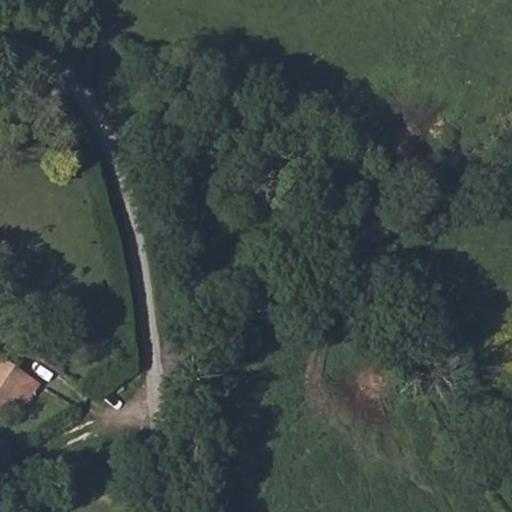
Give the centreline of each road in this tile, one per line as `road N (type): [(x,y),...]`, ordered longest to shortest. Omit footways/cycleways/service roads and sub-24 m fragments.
road 1 (track): [(511,171),(0,480)]
road 2 (unclassified): [(0,40),(67,78),(119,130),(159,330),(168,511)]
